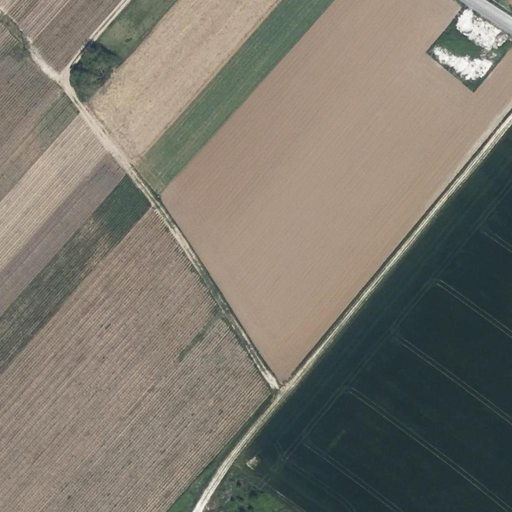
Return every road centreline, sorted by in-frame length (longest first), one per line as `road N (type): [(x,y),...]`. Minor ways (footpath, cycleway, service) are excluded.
road 1 (track): [(197,511),(228,461),(511,118)]
road 2 (track): [(126,0),(72,62),(69,93),(164,212),(281,396)]
